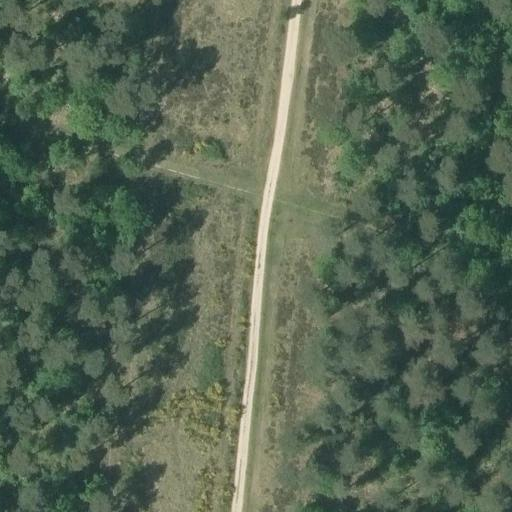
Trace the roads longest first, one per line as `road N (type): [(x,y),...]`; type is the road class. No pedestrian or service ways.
road 1 (track): [(296,0),(235,511)]
road 2 (track): [(268,197),(0,117)]
road 3 (track): [(268,197),(511,272)]
